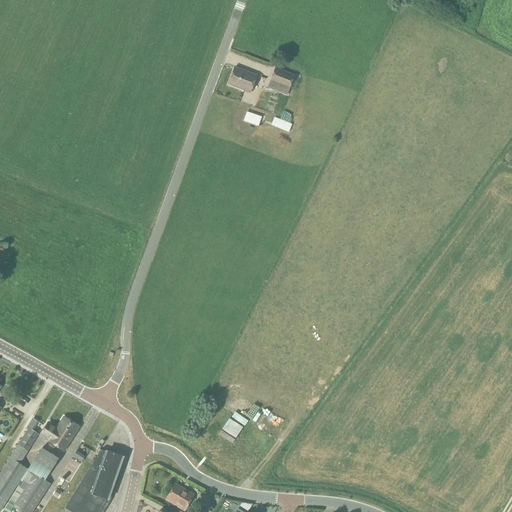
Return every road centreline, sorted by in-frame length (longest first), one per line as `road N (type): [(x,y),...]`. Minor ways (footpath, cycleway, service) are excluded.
road 1 (unclassified): [(103,403),(120,369),(128,309),(240,0)]
road 2 (unclassified): [(290,499),(209,484),(173,452),(140,447)]
